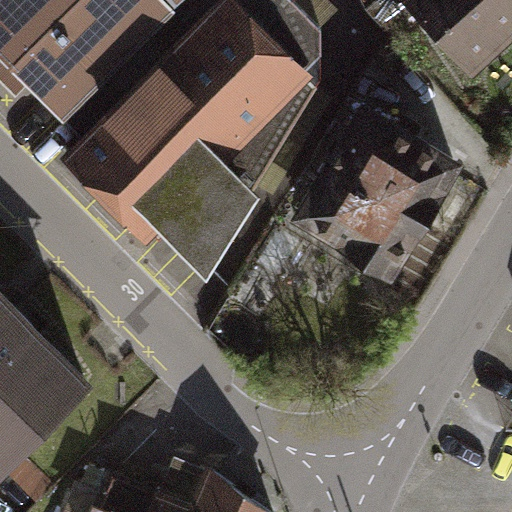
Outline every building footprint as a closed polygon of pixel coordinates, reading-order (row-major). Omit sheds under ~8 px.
[(0,0),(0,53),(88,144),(73,158),(153,240),(168,225),(211,270),(322,88),(309,76),(327,57),(326,32),(293,0),(0,0)] [(511,40),(511,0),(407,0),(477,74),(511,40)] [(463,167),(371,111),(305,220),(396,276),(463,167)] [(108,383),(0,274),(0,479),(6,485),(108,383)] [(195,495),(79,449),(53,511),(270,511),(273,506),(210,454),(195,495)]
